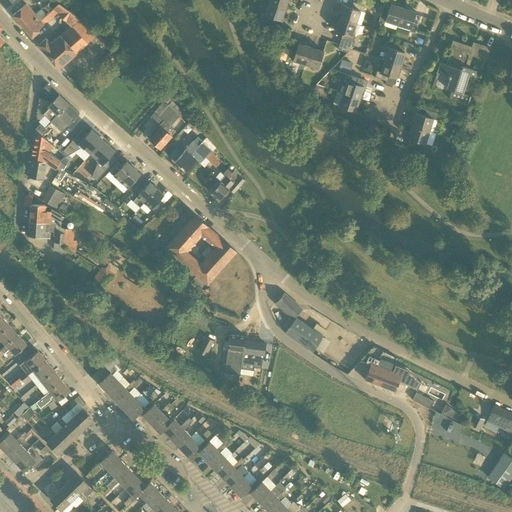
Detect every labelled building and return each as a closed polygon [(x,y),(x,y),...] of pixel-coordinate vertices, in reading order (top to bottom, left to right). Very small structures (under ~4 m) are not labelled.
[(53,8),(59,3),(54,0),(53,0),(45,8),(50,13),(54,9),(53,8)] [(282,20),(286,7),(269,2),(264,14),(262,14),(260,20),(272,23),(274,18),(282,20)] [(339,18),(356,23),(360,11),(363,12),(365,6),(353,2),(351,8),(343,5),(339,18)] [(22,25),(35,14),(26,3),(13,15),(22,25)] [(97,35),(87,26),(80,20),(75,14),(59,3),(53,8),(54,9),(50,13),(41,21),(44,24),(54,16),(57,12),(61,15),(60,16),(65,21),(66,21),(71,26),(66,31),(51,44),(46,38),(38,45),(59,68),(97,35)] [(398,25),(403,8),(391,4),(390,5),(384,4),(378,22),(385,24),(385,21),(398,25)] [(415,14),(416,12),(403,8),(398,25),(410,29),(409,32),(415,34),(421,16),(415,14)] [(41,21),(35,14),(22,25),(32,37),(40,31),(38,29),(44,24),(41,21)] [(352,36),(356,23),(339,18),(335,30),(343,33),(341,38),(353,42),(355,37),(352,36)] [(33,38),(37,42),(49,30),(45,26),(33,38)] [(351,49),(353,42),(341,38),(338,49),(347,52),(351,49)] [(384,59),(401,65),(405,53),(403,52),(405,46),(387,40),(385,46),(388,47),(384,59)] [(446,65),(476,74),(477,71),(463,66),(467,52),(470,53),(471,47),(464,45),(463,48),(457,46),(458,42),(452,40),(449,51),(450,52),(446,65)] [(305,65),(311,47),(298,43),(296,51),(290,49),(286,61),(292,63),(293,61),(305,65)] [(484,46),(479,58),(487,61),(491,48),(490,47),(490,48),(484,47),(484,46)] [(311,47),(305,65),(318,69),(323,51),(311,47)] [(104,72),(119,58),(112,50),(97,65),(104,72)] [(367,57),(363,70),(371,72),(374,59),(367,57)] [(384,59),(384,60),(376,57),(375,63),(382,65),(380,72),(377,71),(375,77),(386,81),(385,85),(392,87),(395,77),(397,78),(401,65),(384,59)] [(350,72),(353,62),(342,59),(339,69),(350,72)] [(475,77),(476,74),(446,65),(440,63),(432,86),(435,87),(439,73),(448,76),(450,77),(446,88),(452,90),(449,99),(468,105),(471,97),(463,94),(469,75),(475,77)] [(345,74),(340,73),(338,78),(346,81),(342,93),(360,98),(364,86),(362,86),(364,80),(345,74)] [(52,120),(68,103),(59,94),(47,83),(42,89),(53,100),(41,113),(50,122),(52,120)] [(338,105),(335,104),(333,110),(351,116),(353,110),(355,111),(360,98),(342,93),(338,105)] [(183,112),(170,98),(167,96),(154,113),(163,121),(159,126),(160,128),(150,139),(160,148),(175,131),(170,126),(183,112)] [(68,125),(79,113),(68,103),(52,120),(58,126),(63,120),(68,125)] [(412,126),(429,131),(433,119),(436,120),(438,114),(426,110),(424,116),(416,113),(412,126)] [(56,130),(52,134),(40,124),(35,130),(36,130),(47,141),(52,144),(54,146),(62,136),(56,130)] [(425,144),(429,131),(412,126),(408,138),(410,139),(408,145),(426,151),(428,144),(425,144)] [(83,129),(63,151),(68,155),(82,147),(90,154),(102,140),(91,130),(88,133),(83,129)] [(50,152),(54,146),(52,144),(47,141),(36,130),(33,147),(45,149),(50,152)] [(200,163),(210,154),(213,150),(198,135),(175,162),(186,171),(196,159),(200,163)] [(102,140),(90,154),(98,161),(92,176),(97,180),(116,158),(111,154),(114,151),(102,140)] [(45,149),(33,147),(31,160),(46,162),(48,163),(48,164),(55,170),(61,162),(65,165),(68,161),(63,156),(60,160),(49,153),(50,152),(45,149)] [(220,163),(210,154),(200,163),(203,165),(208,159),(216,167),(220,163)] [(28,177),(43,180),(45,165),(47,165),(48,164),(48,163),(46,162),(31,160),(28,177)] [(120,183),(133,168),(126,161),(122,166),(117,162),(109,172),(113,176),(120,183)] [(132,193),(141,183),(136,179),(140,174),(133,168),(120,183),(128,189),(132,193)] [(236,169),(232,172),(228,169),(223,174),(220,172),(215,177),(221,182),(211,193),(219,200),(229,189),(234,193),(245,180),(240,176),(242,174),(236,169)] [(140,207),(157,188),(149,182),(145,187),(141,183),(132,193),(129,197),(140,207)] [(57,209),(65,196),(50,187),(42,201),(57,209)] [(154,211),(156,213),(164,203),(160,199),(164,195),(157,188),(140,207),(147,214),(151,210),(153,212),(154,211)] [(102,214),(104,210),(105,209),(80,195),(79,196),(77,199),(102,214)] [(116,206),(105,198),(103,201),(114,209),(116,206)] [(45,205),(31,204),(31,207),(30,221),(48,223),(57,224),(56,232),(65,233),(64,243),(64,247),(72,251),(73,240),(74,230),(65,229),(61,227),(62,215),(52,209),(50,212),(44,212),(45,205)] [(161,253),(192,280),(197,275),(207,284),(236,251),(209,227),(195,215),(161,253)] [(50,232),(56,232),(57,224),(48,223),(30,221),(29,236),(50,238),(50,232)] [(56,232),(53,251),(63,252),(64,247),(64,243),(65,233),(56,232)] [(294,320),(293,319),(302,309),(284,293),(275,303),(290,316),(282,326),(287,330),(285,333),(312,352),(313,352),(314,349),(322,337),(323,336),(322,336),(326,331),(316,324),(313,329),(296,317),(294,320)] [(206,324),(209,318),(188,307),(184,313),(206,324)] [(0,315),(0,333),(9,325),(1,315),(0,315)] [(0,338),(6,345),(18,334),(9,325),(0,333),(0,338)] [(15,355),(27,344),(18,334),(6,345),(1,350),(0,350),(0,357),(5,354),(10,349),(15,355)] [(245,344),(245,341),(245,337),(229,335),(228,350),(232,351),(232,358),(240,359),(239,368),(240,368),(242,368),(243,359),(245,344)] [(198,352),(205,356),(213,341),(206,337),(198,352)] [(255,368),(261,370),(266,343),(245,341),(245,344),(243,359),(242,368),(240,368),(239,375),(253,377),(255,368)] [(19,365),(25,371),(28,375),(33,371),(46,360),(38,350),(19,365)] [(113,366),(119,361),(114,356),(103,366),(110,373),(99,383),(107,392),(119,381),(123,377),(113,366)] [(377,365),(379,361),(368,357),(366,362),(371,364),(365,380),(373,383),(375,380),(375,381),(376,379),(379,380),(382,372),(376,370),(378,365),(377,365)] [(41,381),(54,371),(46,360),(33,371),(41,381)] [(379,365),(378,365),(376,370),(382,372),(379,380),(376,379),(375,381),(375,380),(373,383),(383,387),(386,380),(388,381),(390,376),(391,376),(396,365),(381,360),(379,365)] [(383,387),(395,391),(395,392),(399,381),(417,390),(421,383),(407,369),(396,365),(391,376),(390,376),(388,381),(386,380),(383,387)] [(10,383),(13,387),(28,375),(25,371),(10,383)] [(36,385),(41,391),(44,395),(50,391),(62,381),(54,371),(41,381),(36,385)] [(29,375),(22,380),(25,384),(32,379),(29,375)] [(134,380),(126,387),(119,381),(107,392),(116,401),(136,382),(134,380)] [(62,381),(50,391),(58,401),(70,391),(62,381)] [(124,410),(135,398),(129,392),(138,383),(136,382),(116,401),(124,410)] [(154,399),(158,394),(161,392),(156,388),(154,390),(150,395),(154,399)] [(430,408),(434,401),(416,392),(412,399),(412,400),(430,409),(430,408)] [(44,395),(38,401),(41,405),(47,399),(44,395)] [(135,398),(124,410),(133,419),(144,408),(135,398)] [(151,424),(176,400),(173,398),(169,402),(169,403),(161,411),(154,404),(142,415),(151,424)] [(164,415),(173,407),(174,407),(180,401),(178,398),(176,400),(151,424),(160,433),(163,430),(162,430),(171,422),(171,421),(164,415)] [(70,403),(74,408),(78,404),(74,400),(70,403)] [(487,421),(511,432),(511,413),(494,406),(487,421)] [(451,407),(447,415),(457,421),(460,416),(451,407)] [(27,421),(30,419),(35,414),(29,408),(22,415),(27,421)] [(73,417),(84,428),(93,420),(82,408),(73,417)] [(84,428),(73,417),(67,410),(60,417),(58,415),(56,417),(75,437),(84,428)] [(205,419),(199,414),(195,419),(200,424),(205,419)] [(9,426),(16,418),(12,415),(5,422),(9,426)] [(485,419),(476,415),(471,427),(480,430),(485,419)] [(66,445),(75,437),(56,417),(54,418),(62,427),(55,434),(66,445)] [(174,419),(171,421),(171,422),(162,430),(163,430),(171,439),(191,419),(189,418),(181,426),(174,419)] [(179,447),(191,436),(184,430),(193,421),(191,419),(171,439),(179,447)] [(200,443),(204,439),(190,425),(186,428),(200,443)] [(20,444),(28,435),(32,432),(30,430),(26,433),(6,453),(15,462),(26,450),(20,444)] [(38,433),(43,438),(47,434),(42,430),(38,433)] [(211,434),(208,430),(203,434),(207,438),(211,434)] [(26,433),(25,432),(16,440),(9,433),(0,441),(0,446),(6,453),(26,433)] [(244,433),(239,437),(244,442),(248,438),(244,433)] [(58,454),(66,445),(55,434),(47,442),(58,454)] [(191,436),(179,447),(188,456),(199,445),(191,436)] [(220,452),(229,444),(232,441),(230,439),(227,442),(207,461),(215,470),(227,459),(220,452)] [(207,461),(227,442),(225,440),(216,448),(210,441),(198,452),(207,461)] [(472,451),(485,455),(482,465),(483,465),(486,459),(493,461),(495,457),(501,459),(503,452),(476,441),(472,451)] [(26,450),(15,462),(23,471),(31,464),(35,468),(43,460),(31,446),(26,450)] [(45,446),(40,450),(44,454),(49,450),(45,446)] [(109,471),(120,459),(112,451),(100,462),(109,471)] [(223,479),(243,459),(247,456),(245,454),(233,466),(227,459),(215,470),(223,479)] [(108,487),(129,468),(120,459),(109,471),(104,475),(111,482),(107,486),(108,487)] [(248,472),(242,465),(245,461),(243,459),(223,479),(232,487),(243,476),(248,472)] [(511,470),(498,461),(487,477),(504,489),(511,477),(511,470)] [(268,470),(264,466),(260,470),(263,474),(268,470)] [(125,488),(137,477),(129,468),(108,487),(110,490),(119,481),(125,488)] [(93,476),(90,472),(85,476),(89,480),(93,476)] [(68,482),(87,502),(89,500),(85,496),(92,489),(88,485),(77,473),(68,482)] [(274,477),(270,473),(266,477),(270,481),(274,477)] [(243,476),(232,487),(240,496),(252,485),(243,476)] [(138,493),(145,486),(137,477),(125,488),(132,495),(123,503),(125,505),(134,496),(138,493)] [(259,501),(270,490),(262,481),(250,492),(259,501)] [(85,504),(87,502),(68,482),(59,490),(70,502),(77,495),(85,504)] [(145,486),(138,493),(140,495),(147,502),(158,491),(150,482),(145,486)] [(285,489),(281,492),(275,486),(270,490),(259,501),(267,510),(287,491),(285,489)] [(61,510),(70,502),(59,490),(50,499),(61,510)] [(153,511),(167,499),(158,491),(147,502),(142,506),(148,511),(153,511)] [(287,491),(267,510),(268,511),(282,511),(287,508),(280,501),(289,493),(287,491)] [(320,500),(324,504),(329,498),(325,494),(322,498),(320,500)] [(136,498),(134,496),(125,505),(127,507),(136,498)] [(171,511),(175,508),(167,499),(153,511),(171,511)]
